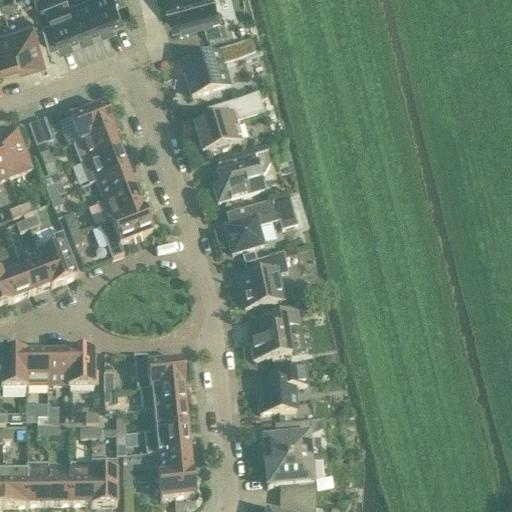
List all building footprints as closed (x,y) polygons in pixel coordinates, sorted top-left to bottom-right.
[(0,2),(2,11),(14,8),(11,0),(7,0),(0,2)] [(70,42),(69,40),(79,36),(80,36),(69,6),(66,0),(55,0),(42,5),(46,16),(47,15),(49,21),(40,24),(48,50),(59,46),(59,47),(70,42)] [(90,35),(89,32),(99,28),(101,28),(90,0),(83,0),(69,6),(80,36),(79,36),(79,39),(90,35)] [(90,0),(101,28),(99,28),(100,31),(111,27),(110,24),(121,20),(116,5),(125,2),(124,0),(90,0)] [(223,20),(219,21),(213,0),(181,0),(165,4),(165,5),(166,5),(172,28),(201,20),(207,44),(228,38),(223,20)] [(32,23),(11,29),(21,61),(16,62),(19,71),(44,63),(32,23)] [(0,31),(0,66),(0,67),(16,62),(21,61),(11,29),(0,31)] [(190,100),(228,88),(218,54),(178,66),(182,78),(184,78),(190,100)] [(234,126),(263,117),(257,97),(226,106),(230,118),(193,129),(201,156),(218,151),(222,152),(226,151),(228,148),(239,145),(234,126)] [(111,132),(111,133),(113,132),(103,108),(70,120),(79,145),(80,145),(80,144),(111,132)] [(40,159),(48,156),(44,145),(52,142),(45,122),(28,128),(40,159)] [(80,144),(80,145),(73,148),(80,167),(119,152),(111,133),(111,132),(80,144)] [(16,133),(0,139),(0,151),(11,180),(31,172),(16,133)] [(0,184),(11,180),(0,151),(0,184)] [(263,177),(269,167),(264,151),(216,165),(220,177),(215,179),(219,189),(212,191),(217,208),(262,194),(258,179),(263,177)] [(119,152),(80,167),(88,187),(95,184),(126,172),(119,152)] [(48,156),(40,159),(44,169),(52,165),(48,156)] [(103,204),(134,192),(126,172),(95,184),(103,204)] [(49,201),(58,198),(54,189),(46,192),(49,201)] [(142,212),(141,211),(134,192),(103,204),(95,206),(103,227),(109,225),(109,224),(110,223),(111,224),(142,212)] [(58,198),(49,201),(53,211),(62,208),(58,198)] [(281,233),(296,229),(288,198),(227,216),(231,227),(223,230),(231,258),(263,248),(257,230),(278,224),(281,233)] [(22,208),(25,217),(32,214),(28,206),(22,208)] [(25,217),(22,208),(9,213),(12,222),(25,217)] [(109,225),(103,227),(99,229),(111,262),(123,257),(120,248),(152,235),(143,211),(141,211),(142,212),(111,224),(110,223),(109,224),(109,225)] [(25,224),(28,232),(38,228),(35,220),(25,224)] [(28,232),(25,224),(16,227),(19,236),(28,232)] [(71,239),(79,236),(75,226),(67,229),(71,239)] [(79,236),(71,239),(74,248),(83,245),(79,236)] [(50,291),(75,282),(62,248),(37,258),(38,259),(39,259),(51,289),(50,290),(50,291)] [(278,278),(287,276),(282,255),(252,264),(255,277),(237,281),(244,312),(283,303),(278,278)] [(31,297),(50,290),(51,289),(39,259),(38,259),(19,266),(31,297)] [(0,277),(11,305),(12,305),(31,297),(19,266),(0,273),(0,277)] [(0,277),(0,310),(12,306),(12,305),(11,305),(0,277)] [(285,330),(299,328),(297,314),(257,320),(260,334),(248,336),(252,364),(290,357),(285,330)] [(68,389),(67,389),(67,390),(93,390),(93,354),(67,354),(67,356),(68,356),(68,389)] [(25,356),(26,356),(26,355),(0,355),(0,381),(0,391),(26,391),(26,389),(25,389),(25,356)] [(46,356),(26,356),(25,356),(25,389),(26,389),(47,389),(46,356)] [(47,389),(67,389),(68,389),(68,356),(67,356),(46,356),(47,389)] [(183,388),(183,389),(184,389),(181,363),(147,367),(146,359),(133,359),(136,393),(140,393),(148,392),(148,393),(150,393),(150,392),(183,388)] [(293,391),(306,390),(304,371),(270,375),(271,386),(256,388),(259,417),(295,414),(293,391)] [(103,377),(104,396),(113,395),(112,377),(103,377)] [(185,410),(183,389),(183,388),(150,392),(150,393),(148,393),(148,392),(140,393),(142,414),(152,413),(185,410)] [(104,396),(104,406),(113,406),(113,395),(104,396)] [(152,413),(154,435),(187,431),(185,410),(152,413)] [(97,426),(97,417),(85,417),(85,426),(97,426)] [(47,430),(47,421),(37,421),(37,430),(47,430)] [(47,421),(47,430),(58,430),(58,421),(47,421)] [(312,449),(328,449),(327,422),(312,423),(312,449)] [(264,466),(310,461),(308,437),(310,437),(309,424),(278,427),(279,439),(262,441),(264,466)] [(116,438),(124,438),(124,428),(115,428),(116,438)] [(47,430),(37,430),(37,440),(47,439),(47,430)] [(58,430),(47,430),(47,439),(58,439),(58,430)] [(187,431),(154,435),(144,436),(146,457),(156,456),(189,453),(187,431)] [(1,434),(2,443),(12,442),(12,433),(1,434)] [(90,442),(90,433),(80,433),(80,442),(90,442)] [(90,433),(90,442),(101,442),(101,433),(90,433)] [(124,438),(116,438),(116,449),(125,449),(124,438)] [(191,474),(191,473),(189,453),(156,456),(158,477),(158,478),(191,474)] [(310,461),(264,466),(266,490),(284,489),(284,492),(284,504),(315,506),(316,491),(315,484),(313,484),(310,461)] [(69,467),(69,476),(70,509),(90,509),(91,509),(91,475),(90,475),(90,474),(91,474),(91,467),(69,467)] [(48,509),(48,476),(48,468),(26,468),(26,475),(27,475),(27,476),(26,476),(27,509),(28,509),(48,509)] [(122,481),(131,481),(131,470),(122,470),(122,481)] [(158,478),(158,477),(157,477),(160,503),(195,499),(193,473),(191,473),(191,474),(158,478)] [(116,474),(91,474),(90,474),(90,475),(91,475),(91,509),(90,509),(90,510),(116,510),(116,474)] [(2,475),(3,511),(28,510),(28,509),(27,509),(26,476),(27,476),(27,475),(26,475),(2,475)] [(69,476),(48,476),(48,509),(70,509),(69,476)] [(131,481),(122,481),(123,491),(132,491),(131,481)]
